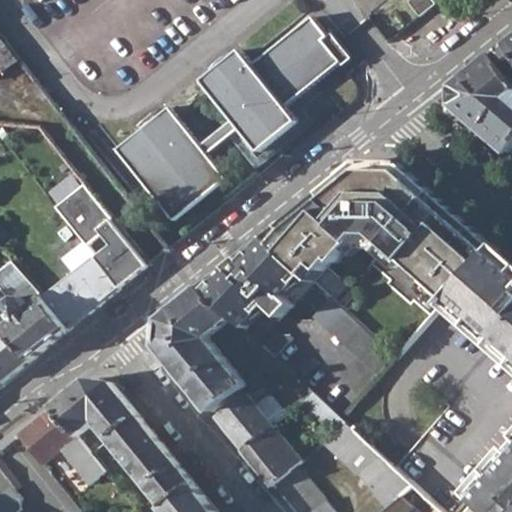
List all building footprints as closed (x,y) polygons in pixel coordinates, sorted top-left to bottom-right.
[(431,0),(415,0),(409,5),(420,19),(436,6),(431,0)] [(116,151),(173,223),(226,181),(207,156),(244,128),(263,151),(300,122),(287,107),(343,63),(326,41),(330,38),(316,19),(315,19),(255,66),(243,51),(206,80),(236,119),(200,148),(169,110),(116,151)] [(0,67),(16,56),(0,35),(0,67)] [(511,150),(511,75),(511,74),(511,40),(456,85),(456,107),(510,153),(511,150)] [(32,76),(16,56),(0,67),(0,78),(10,93),(32,76)] [(341,307),(346,311),(360,295),(328,267),(334,259),(337,262),(361,235),(377,233),(448,296),(465,277),(495,245),(401,163),(359,163),(267,237),(269,239),(307,275),(331,297),(339,305),(341,307)] [(104,268),(122,289),(152,266),(115,219),(97,232),(117,257),(104,268)] [(68,241),(81,257),(90,250),(77,233),(68,241)] [(278,322),(294,305),(285,296),(307,275),(269,239),(246,262),(241,258),(229,267),(206,292),(246,328),(259,314),(269,323),(278,322)] [(511,511),(511,260),(495,245),(465,277),(448,296),(511,352),(511,461),(476,502),(467,511),(511,511)] [(46,299),(72,329),(122,289),(104,268),(97,258),(46,299)] [(46,299),(14,261),(1,272),(0,275),(0,287),(12,302),(11,308),(21,319),(9,329),(34,359),(72,329),(46,299)] [(160,344),(215,411),(248,384),(212,334),(221,327),(271,375),(284,364),(275,356),(263,345),(246,328),(206,292),(203,288),(163,320),(160,344)] [(511,450),(470,497),(476,502),(511,461),(511,352),(448,296),(444,300),(511,361),(511,450)] [(331,297),(312,316),(323,326),(341,307),(339,305),(331,297)] [(346,311),(341,307),(323,326),(373,374),(392,354),(346,311)] [(0,335),(0,375),(6,382),(34,359),(9,329),(0,335)] [(287,335),(271,336),(263,345),(275,356),(291,339),(287,335)] [(249,377),(257,386),(267,378),(258,369),(249,377)] [(54,407),(80,437),(96,424),(98,425),(110,439),(140,416),(113,383),(89,380),(54,407)] [(219,417),(246,450),(275,426),(289,414),(274,396),(268,395),(257,404),(249,393),(219,417)] [(302,403),(335,434),(348,424),(315,393),(302,403)] [(19,436),(43,466),(56,455),(60,461),(84,443),(80,437),(54,407),(19,436)] [(110,439),(168,509),(198,486),(140,416),(110,439)] [(361,473),(389,507),(413,484),(348,424),(335,434),(324,444),(360,474),(361,473)] [(246,450),(275,485),(298,467),(304,461),(275,426),(246,450)] [(275,485),(297,511),(336,511),(298,467),(275,485)] [(0,468),(0,511),(18,511),(28,504),(0,468)] [(442,511),(413,484),(389,507),(383,511),(442,511)] [(219,511),(198,486),(168,509),(170,511),(219,511)]
